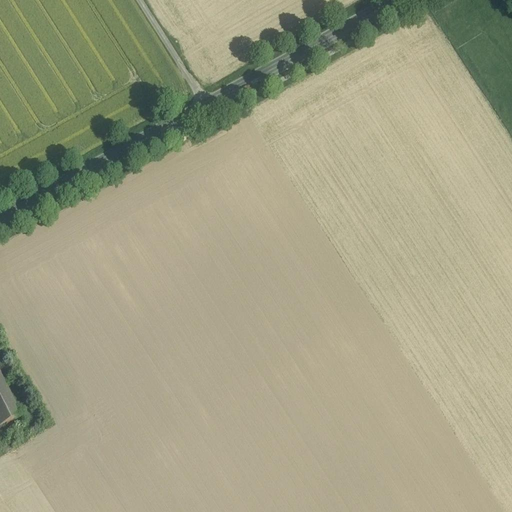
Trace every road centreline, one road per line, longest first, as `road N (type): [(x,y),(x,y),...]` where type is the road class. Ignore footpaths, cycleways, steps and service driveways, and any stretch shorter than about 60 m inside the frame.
road 1 (primary): [(207,105),(0,218)]
road 2 (primary): [(394,0),(207,105)]
road 3 (residential): [(207,105),(140,0)]
